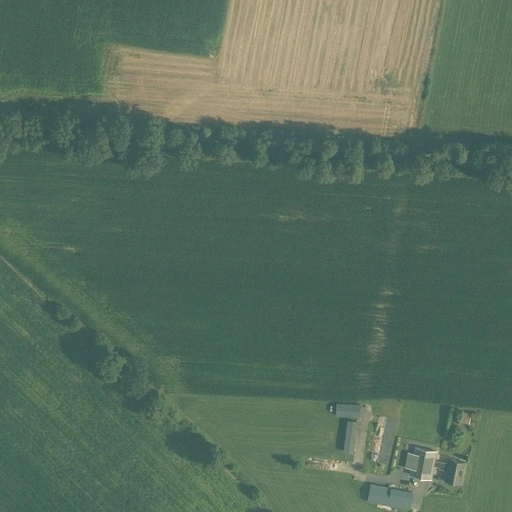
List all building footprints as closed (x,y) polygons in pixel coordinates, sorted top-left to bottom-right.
[(336,416),(360,417),(360,404),(336,403),(336,416)] [(353,452),(357,421),(347,420),(343,451),(353,452)] [(409,474),(431,479),(433,466),(435,460),(436,450),(414,446),(409,474)] [(448,462),(435,460),(433,466),(439,467),(439,468),(446,470),(444,480),(461,484),(465,462),(448,459),(448,462)] [(410,509),(413,493),(371,484),(367,501),(410,509)]
